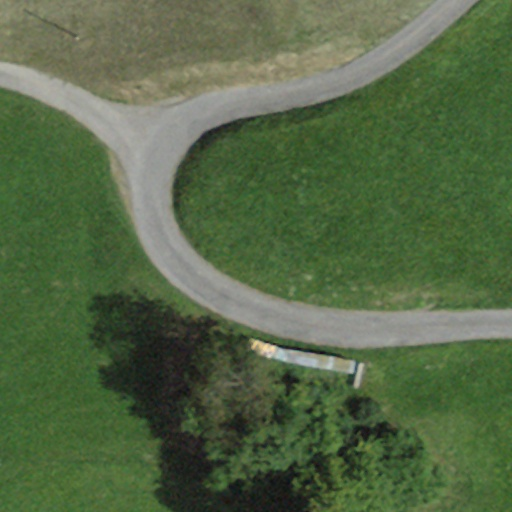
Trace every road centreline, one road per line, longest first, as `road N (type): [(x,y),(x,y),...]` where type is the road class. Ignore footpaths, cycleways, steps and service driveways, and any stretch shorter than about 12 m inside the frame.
road 1 (unclassified): [(511,329),(362,333),(257,312),(196,280),(157,235),(148,180),(156,143),(202,114),(329,84),(382,58),(452,0)]
road 2 (track): [(156,143),(47,87),(0,78)]
